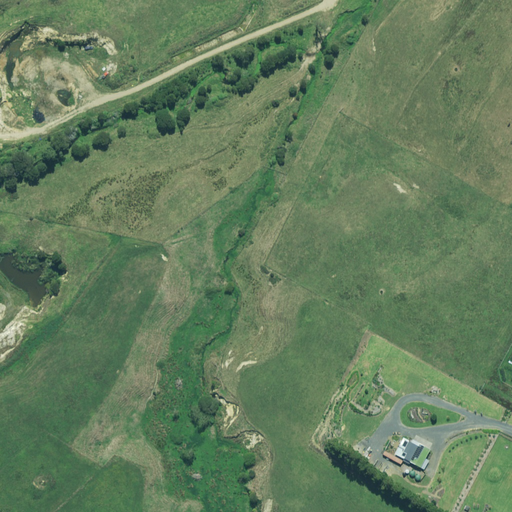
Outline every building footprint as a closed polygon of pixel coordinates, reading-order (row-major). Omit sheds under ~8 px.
[(371,413),(363,408),(361,412),(369,417),(371,413)] [(369,453),(371,450),(357,441),(351,450),(365,459),(369,453)] [(418,446),(412,443),(404,459),(424,470),(429,460),(425,459),(430,450),(419,445),(418,446)] [(365,459),(364,461),(382,473),(387,465),(369,453),(365,459)] [(437,456),(433,455),(428,465),(432,466),(437,456)]
